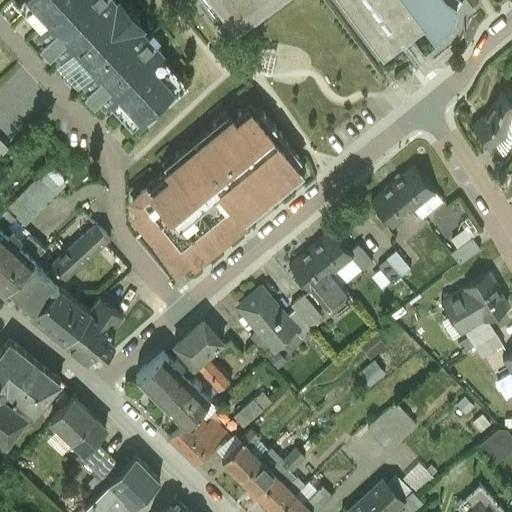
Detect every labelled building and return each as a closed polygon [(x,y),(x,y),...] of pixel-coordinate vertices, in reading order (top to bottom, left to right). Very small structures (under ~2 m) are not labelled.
[(25,0),(39,14),(37,16),(45,24),(46,23),(54,31),(53,32),(60,41),(69,32),(90,55),(81,63),(89,72),(90,71),(98,79),(97,80),(105,88),(106,87),(130,112),(141,102),(140,101),(149,93),(150,94),(162,83),(161,81),(170,74),(175,79),(186,69),(158,39),(160,37),(153,29),(152,30),(144,22),(145,21),(138,14),(140,11),(132,3),(131,4),(127,0),(25,0)] [(220,0),(234,18),(257,0),(349,0),(381,41),(397,29),(402,35),(413,27),(409,21),(423,10),(433,23),(456,6),(451,0),(220,0)] [(274,62),(303,68),(310,38),(280,31),(274,62)] [(511,103),(501,87),(470,108),(487,133),(511,115),(511,103)] [(215,105),(172,140),(173,142),(177,146),(168,153),(145,171),(145,172),(135,180),(143,190),(133,199),(177,252),(187,243),(192,248),(244,206),(298,162),(296,160),(296,161),(289,152),(300,143),(259,94),(248,103),(242,95),(241,93),(228,103),(229,103),(220,111),(216,106),(215,105)] [(0,125),(0,141),(8,134),(0,125)] [(411,149),(390,167),(411,193),(412,193),(419,202),(440,185),(411,149)] [(37,162),(3,195),(12,204),(20,212),(54,178),(37,162)] [(390,167),(369,184),(390,210),(411,193),(390,167)] [(3,195),(0,198),(0,214),(1,215),(5,211),(12,204),(3,195)] [(94,208),(48,251),(51,253),(63,264),(109,223),(94,208)] [(0,243),(17,259),(30,247),(33,244),(18,230),(22,226),(5,211),(1,215),(0,214),(0,243)] [(348,236),(330,214),(308,231),(330,258),(349,242),(351,240),(348,236)] [(463,215),(450,224),(455,232),(468,222),(463,215)] [(455,232),(449,237),(457,248),(477,234),(468,222),(455,232)] [(370,246),(357,229),(348,236),(351,240),(349,242),(360,254),(370,246)] [(330,258),(308,231),(287,249),(323,292),(344,275),(330,258)] [(394,235),(385,242),(400,260),(409,252),(394,235)] [(400,260),(385,242),(376,250),(390,268),(400,260)] [(17,259),(0,243),(0,272),(2,274),(17,259)] [(17,259),(2,274),(29,297),(57,270),(44,260),(30,247),(17,259)] [(63,264),(51,253),(44,260),(57,270),(63,264)] [(487,255),(461,272),(482,304),(508,287),(487,255)] [(89,296),(57,270),(29,297),(64,326),(89,296)] [(283,302),(259,272),(237,291),(257,314),(270,331),(273,334),(294,316),(295,315),(283,302)] [(482,304),(461,272),(438,286),(459,319),(482,304)] [(319,300),(302,279),(289,289),(293,294),(306,310),(319,300)] [(89,296),(64,326),(86,344),(106,319),(110,323),(118,313),(114,310),(121,301),(99,283),(89,296)] [(306,310),(293,294),(283,302),(295,315),(294,316),(299,323),(309,314),(306,310)] [(201,302),(172,327),(187,346),(191,350),(221,325),(201,302)] [(488,307),(456,327),(462,336),(472,331),(494,317),(488,307)] [(270,331),(257,314),(248,321),(261,338),(270,331)] [(494,317),(472,331),(480,343),(501,329),(494,317)] [(59,366),(8,326),(0,336),(0,378),(2,380),(5,375),(32,396),(59,366)] [(511,334),(500,341),(511,361),(511,334)] [(162,336),(134,360),(162,389),(188,362),(185,359),(192,352),(191,350),(187,346),(183,349),(177,341),(171,346),(162,336)] [(220,354),(205,339),(192,352),(207,366),(220,354)] [(220,354),(207,366),(215,374),(228,362),(220,354)] [(188,362),(162,389),(181,408),(197,392),(208,381),(198,371),(202,367),(192,358),(188,362)] [(2,380),(0,378),(0,423),(5,428),(10,420),(12,421),(22,408),(21,407),(26,399),(2,381),(2,380)] [(71,381),(49,404),(82,435),(91,425),(81,414),(91,403),(93,401),(71,381)] [(250,382),(227,402),(238,414),(260,394),(250,382)] [(394,387),(366,409),(387,432),(414,407),(394,387)] [(181,408),(168,421),(193,446),(224,415),(211,402),(205,408),(196,399),(200,395),(197,392),(181,408)] [(102,414),(91,403),(81,414),(91,425),(102,414)] [(250,412),(239,423),(240,425),(241,424),(247,431),(257,420),(250,412)] [(233,418),(216,435),(223,442),(240,425),(239,423),(233,418)] [(223,442),(221,445),(238,462),(258,442),(247,431),(241,424),(240,425),(223,442)] [(82,435),(74,443),(102,469),(119,452),(91,425),(82,435)] [(303,441),(294,431),(287,439),(296,448),(303,441)] [(268,432),(258,442),(238,462),(256,479),(276,459),(284,451),(279,446),(281,445),(268,432)] [(296,448),(287,439),(281,445),(279,446),(284,451),(288,456),(296,448)] [(134,441),(106,468),(121,483),(129,491),(157,464),(134,441)] [(419,447),(403,458),(411,471),(428,460),(419,447)] [(276,459),(256,479),(274,497),(294,476),(276,459)] [(381,462),(346,495),(362,511),(369,511),(400,483),(381,462)] [(502,511),(475,479),(483,472),(478,466),(454,488),(462,497),(468,492),(477,502),(464,511),(502,511)] [(294,476),(274,497),(289,511),(294,511),(312,494),(313,496),(329,478),(319,467),(303,486),(294,476)] [(106,468),(83,491),(99,506),(121,483),(106,468)] [(511,511),(511,503),(483,472),(475,479),(502,511),(511,511)] [(172,479),(148,504),(153,510),(155,511),(172,511),(189,496),(172,479)] [(83,491),(67,508),(70,511),(81,511),(99,506),(83,491)] [(462,497),(450,508),(453,511),(464,511),(477,502),(468,492),(462,497)] [(172,511),(204,511),(205,511),(189,496),(172,511)]
